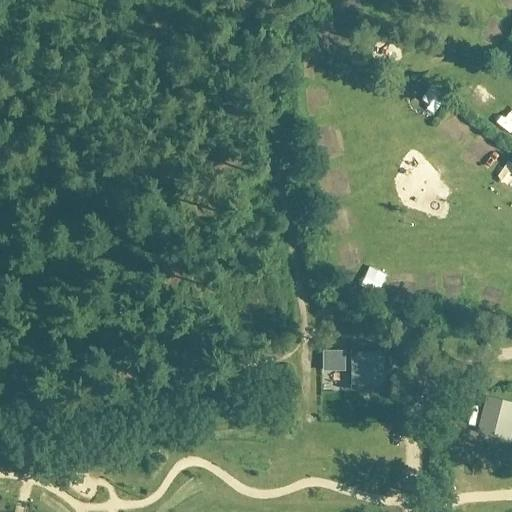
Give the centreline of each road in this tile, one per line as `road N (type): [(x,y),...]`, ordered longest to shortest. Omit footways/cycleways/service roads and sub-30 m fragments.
road 1 (track): [(304,361),(267,151)]
road 2 (track): [(304,361),(312,444),(414,468)]
road 3 (track): [(267,151),(242,0)]
